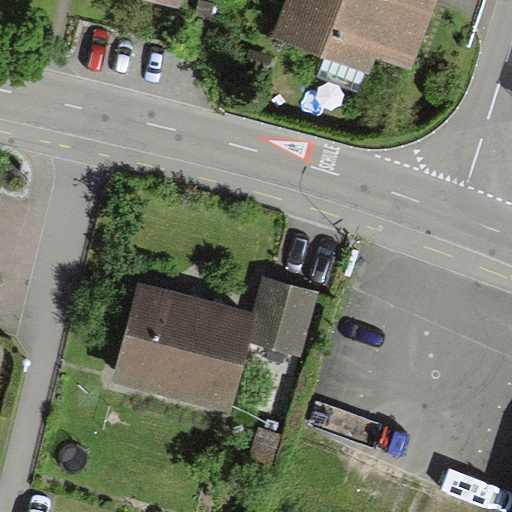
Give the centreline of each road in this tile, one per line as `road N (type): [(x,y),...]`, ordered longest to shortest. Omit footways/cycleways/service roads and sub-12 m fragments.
road 1 (residential): [(89,114),(1,511)]
road 2 (residential): [(89,114),(457,212)]
road 3 (residential): [(511,44),(457,212)]
